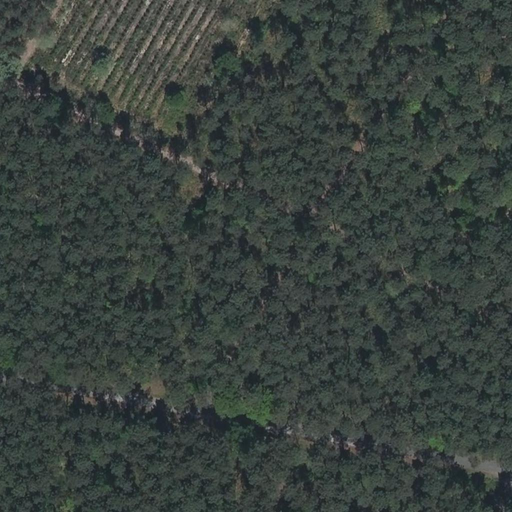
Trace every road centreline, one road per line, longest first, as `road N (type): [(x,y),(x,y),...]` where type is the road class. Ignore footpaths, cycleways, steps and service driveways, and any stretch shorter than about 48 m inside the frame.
road 1 (track): [(206,410),(318,215),(459,2),(511,36)]
road 2 (unclassified): [(511,468),(0,371)]
road 3 (track): [(455,295),(318,215),(0,75)]
